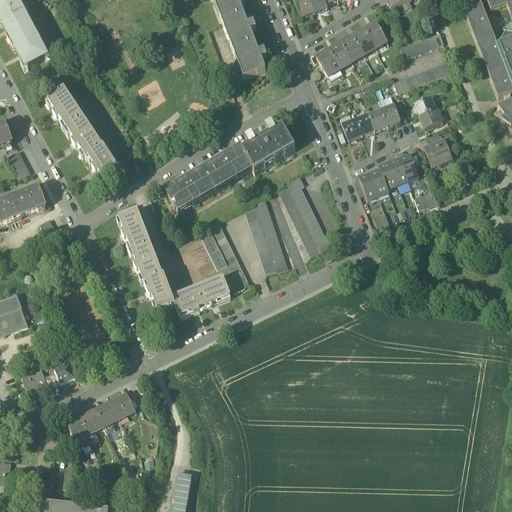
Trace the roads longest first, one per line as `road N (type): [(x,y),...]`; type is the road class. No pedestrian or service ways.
road 1 (residential): [(306,95),(77,229)]
road 2 (residential): [(367,251),(145,368)]
road 3 (residential): [(367,251),(306,95)]
road 4 (residential): [(0,432),(145,368)]
road 5 (residential): [(511,194),(479,198),(367,251)]
road 6 (residential): [(77,229),(145,368)]
road 7 (residential): [(6,95),(77,229)]
